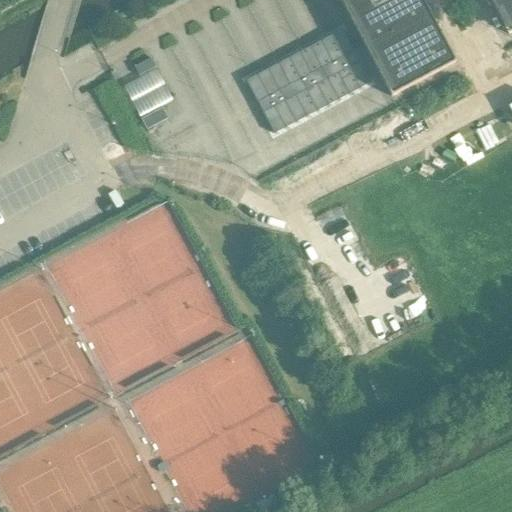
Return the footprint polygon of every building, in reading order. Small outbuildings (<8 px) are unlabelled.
[(342,30),(246,82),(274,135),(370,84),(359,63),(370,57),(391,97),(456,63),(421,0),(490,0),(509,35),(511,33),(511,0),(339,0),(364,46),(353,52),(342,30)] [(151,57),(130,69),(135,79),(156,68),(151,57)] [(162,109),(141,120),(147,131),(168,120),(162,109)] [(279,492),(286,503),(310,490),(304,478),(279,492)] [(259,511),(269,511),(279,507),(272,495),(255,504),(259,511)]
